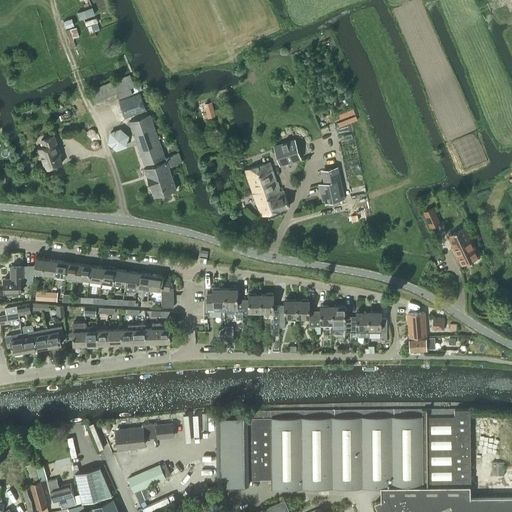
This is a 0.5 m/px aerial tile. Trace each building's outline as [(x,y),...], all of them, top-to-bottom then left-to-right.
[(117,93),(119,98),(142,89),(140,84),(135,86),(130,74),(89,90),(94,102),(117,93)] [(125,118),(146,111),(140,94),(119,101),(125,118)] [(155,161),(155,164),(144,168),(154,197),(177,189),(169,167),(182,162),(179,152),(165,157),(150,114),(129,121),(144,165),(155,161)] [(120,128),(109,132),(108,143),(116,150),(127,146),(129,135),(120,128)] [(59,151),(60,150),(55,135),(41,139),(43,147),(39,148),(46,168),(63,163),(59,151)] [(274,145),(280,165),(301,159),(295,139),(274,145)] [(261,215),(289,206),(284,191),(279,192),(270,162),(245,170),(261,215)] [(320,184),(323,202),(324,202),(344,198),(340,180),(337,166),(325,171),(327,183),(320,184)] [(433,207),(423,211),(431,228),(433,227),(440,223),(435,212),(433,207)] [(455,231),(453,232),(460,246),(454,248),(462,264),(478,257),(464,227),(457,230),(455,230),(455,231)] [(31,282),(33,272),(41,273),(43,259),(35,258),(34,265),(11,266),(11,278),(3,278),(4,292),(20,292),(20,283),(31,282)] [(43,259),(41,273),(54,275),(56,261),(43,259)] [(56,261),(54,275),(65,276),(67,263),(56,261)] [(67,263),(65,276),(77,278),(79,264),(67,263)] [(79,264),(77,278),(89,280),(91,266),(79,264)] [(91,266),(89,280),(101,282),(103,268),(91,266)] [(103,268),(101,282),(102,282),(102,283),(112,285),(112,283),(113,283),(115,269),(103,268)] [(115,269),(113,283),(125,285),(127,271),(115,269)] [(127,271),(125,285),(137,287),(139,273),(127,271)] [(139,273),(137,287),(148,288),(150,274),(139,273)] [(150,274),(148,288),(161,290),(161,288),(169,288),(171,279),(163,278),(163,276),(150,274)] [(213,306),(225,306),(225,289),(220,289),(220,287),(213,287),(213,289),(213,294),(208,294),(207,309),(213,309),(213,306)] [(225,289),(225,306),(225,310),(234,310),(237,318),(243,318),(243,314),(243,300),(237,300),(237,289),(237,287),(231,287),(231,289),(225,289)] [(41,291),(40,299),(50,300),(51,295),(52,291),(41,291)] [(243,314),(248,314),(249,311),(261,311),(261,294),(255,294),(255,293),(249,293),(249,294),(248,300),(243,300),(243,314)] [(261,294),(261,311),(273,311),(273,320),(279,320),(279,306),(273,306),(273,295),(273,293),(266,293),(266,295),(261,294)] [(63,294),(63,301),(75,302),(75,296),(70,296),(70,294),(63,294)] [(279,306),(279,320),(279,327),(285,327),(285,317),(297,317),(297,300),(292,300),(292,298),(285,298),(285,300),(285,306),(279,306)] [(297,300),(297,317),(309,317),(309,326),(315,326),(315,312),(309,312),(309,300),(309,299),(302,298),(302,300),(297,300)] [(29,303),(30,309),(42,310),(42,303),(30,302),(30,303),(29,303)] [(17,307),(19,313),(19,314),(31,312),(30,309),(29,303),(17,305),(17,307)] [(315,312),(315,326),(315,333),(320,333),(320,322),(333,322),(333,306),(327,305),(327,304),(321,304),(321,305),(320,305),(320,312),(315,312)] [(333,322),(333,328),(345,329),(345,332),(351,332),(351,317),(345,317),(345,306),(344,306),(344,304),(338,304),(338,306),(333,306),(333,322)] [(64,314),(64,305),(56,305),(57,315),(64,314)] [(5,309),(6,315),(19,313),(17,307),(5,309)] [(351,317),(351,332),(356,332),(356,328),(369,328),(369,311),(363,311),(363,310),(357,309),(357,311),(356,317),(351,317)] [(369,311),(369,328),(381,328),(381,339),(387,339),(387,320),(381,320),(381,311),(381,310),(374,310),(374,311),(369,311)] [(424,312),(408,313),(411,352),(427,350),(427,348),(431,348),(430,337),(427,337),(424,312)] [(145,328),(145,342),(158,342),(157,328),(157,323),(152,323),(152,328),(145,328)] [(133,329),(134,343),(145,342),(145,328),(138,329),(138,324),(133,325),(133,329)] [(121,329),(122,343),(134,343),(133,329),(133,325),(128,325),(128,329),(121,329)] [(47,334),(49,347),(61,345),(60,339),(64,338),(62,326),(45,329),(46,334),(47,334)] [(73,345),(85,344),(85,326),(80,326),(80,331),(73,331),(73,345)] [(85,326),(85,344),(98,344),(97,330),(90,330),(90,326),(85,326)] [(157,328),(158,342),(170,341),(169,328),(157,328)] [(37,349),(49,347),(47,334),(46,334),(45,329),(34,331),(35,336),(37,349)] [(109,330),(110,343),(122,343),(121,329),(109,330)] [(97,330),(98,344),(110,343),(109,330),(97,330)] [(13,353),(26,351),(23,338),(22,333),(6,336),(8,347),(12,346),(13,353)] [(37,349),(35,336),(23,338),(26,351),(37,349)] [(144,438),(157,437),(157,438),(174,436),(172,422),(158,423),(142,424),(143,427),(128,428),(127,430),(117,431),(119,449),(130,448),(129,446),(145,444),(144,438)] [(0,483),(2,476),(3,470),(1,446),(17,445),(14,432),(0,433),(0,483)] [(24,455),(26,463),(27,463),(28,467),(38,464),(37,460),(31,439),(24,442),(27,454),(24,455)] [(504,475),(504,462),(492,462),(492,475),(504,475)] [(160,464),(129,478),(134,491),(165,477),(160,464)] [(28,483),(21,485),(21,486),(28,511),(37,509),(38,511),(48,511),(47,506),(48,506),(41,481),(40,480),(36,466),(27,469),(26,469),(29,478),(30,483),(28,483)] [(112,495),(100,467),(75,473),(82,502),(112,495)] [(47,481),(49,490),(52,502),(58,500),(60,508),(75,505),(70,484),(58,487),(56,479),(47,481)] [(419,511),(409,489),(381,486),(381,499),(375,502),(378,511),(511,511),(511,508),(501,511),(419,511)] [(119,511),(113,498),(113,497),(79,511),(119,511)] [(290,511),(285,500),(257,511),(257,510),(253,511),(290,511)]
